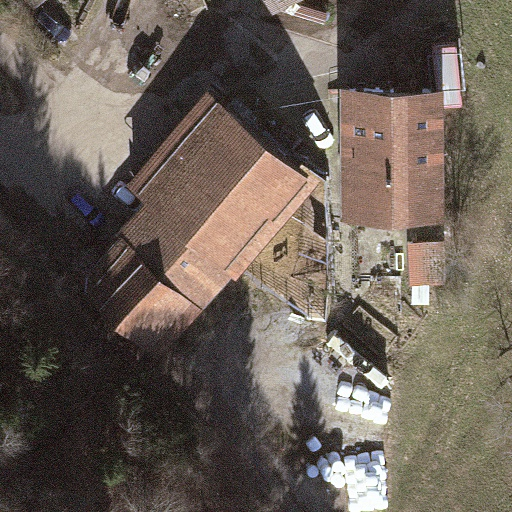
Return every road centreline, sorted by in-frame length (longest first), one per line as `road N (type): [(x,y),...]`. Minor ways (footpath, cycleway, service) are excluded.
road 1 (track): [(273,511),(175,385),(72,312),(37,242),(26,80),(0,62)]
road 2 (track): [(399,0),(384,20),(278,55),(109,89)]
road 3 (residential): [(109,89),(26,163),(0,151)]
